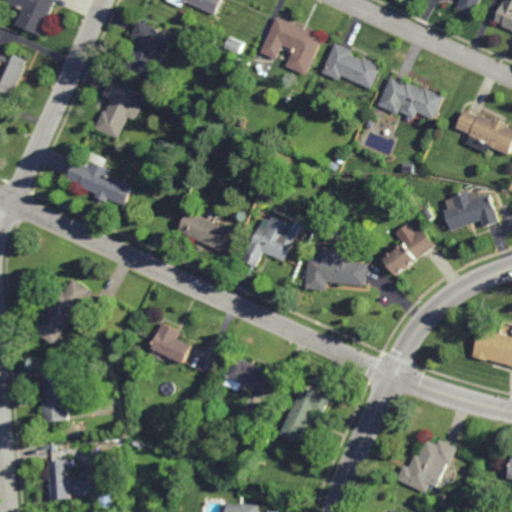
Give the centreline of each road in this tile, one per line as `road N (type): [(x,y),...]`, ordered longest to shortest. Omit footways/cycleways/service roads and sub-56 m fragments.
road 1 (residential): [(511,411),(392,374),(0,192)]
road 2 (residential): [(511,268),(463,288),(420,327),(392,374),(336,511)]
road 3 (residential): [(105,0),(0,231)]
road 4 (residential): [(511,76),(345,0)]
